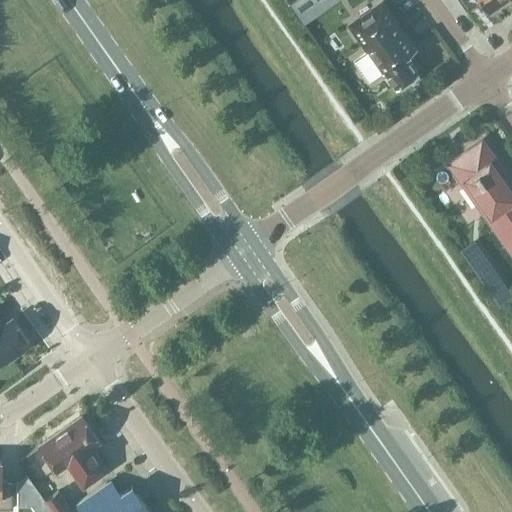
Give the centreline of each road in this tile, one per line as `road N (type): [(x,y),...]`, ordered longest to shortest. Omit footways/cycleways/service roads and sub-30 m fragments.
road 1 (unclassified): [(252,242),(484,79)]
road 2 (residential): [(198,511),(90,357)]
road 3 (tertiary): [(252,242),(184,146),(138,100)]
road 4 (tertiary): [(138,100),(165,159),(233,255)]
road 5 (residential): [(90,357),(233,255)]
road 6 (tertiary): [(340,388),(342,376),(318,334),(252,242)]
road 7 (tertiary): [(233,255),(298,347),(340,388)]
road 8 (residential): [(90,357),(0,234)]
road 9 (tertiary): [(428,511),(340,388)]
road 10 (tertiary): [(138,100),(67,0)]
